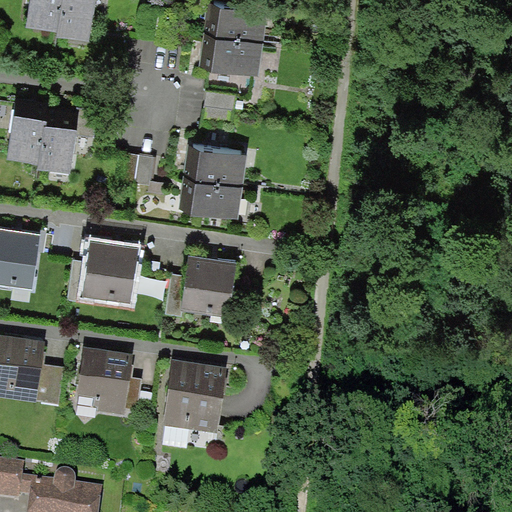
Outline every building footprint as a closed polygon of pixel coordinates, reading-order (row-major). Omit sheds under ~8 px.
[(30,0),(26,28),(57,33),(61,0),(30,0)] [(61,0),(57,33),(56,37),(89,42),(95,0),(61,0)] [(181,11),(139,4),(134,37),(176,43),(181,11)] [(208,4),(203,35),(262,43),(267,13),(208,4)] [(258,77),(262,43),(203,35),(198,68),(258,77)] [(234,95),(205,90),(200,120),(230,125),(234,95)] [(50,103),(16,98),(7,160),(37,165),(43,126),(46,126),(49,106),(50,103)] [(79,111),(49,106),(46,126),(43,126),(37,165),(37,170),(69,175),(79,111)] [(187,146),(183,177),(243,185),(247,154),(187,146)] [(158,157),(120,151),(115,180),(154,186),(158,157)] [(238,219),(243,185),(183,177),(178,211),(238,219)] [(39,234),(0,228),(0,284),(32,288),(39,234)] [(86,257),(71,255),(64,298),(80,301),(81,297),(126,304),(135,249),(89,241),(86,257)] [(182,272),(169,270),(162,313),(179,316),(180,311),(226,319),(236,260),(185,251),(182,272)] [(44,341),(0,333),(0,395),(54,404),(60,368),(40,365),(44,341)] [(131,353),(79,346),(70,409),(137,418),(142,379),(128,377),(131,353)] [(226,367),(172,359),(163,422),(217,430),(226,367)] [(21,465),(0,462),(0,496),(15,498),(17,484),(30,486),(26,511),(99,511),(103,488),(73,484),(69,477),(60,473),(54,476),(49,481),(19,477),(21,465)]
